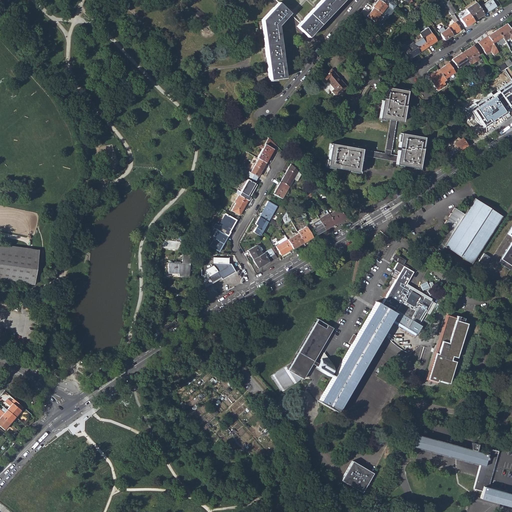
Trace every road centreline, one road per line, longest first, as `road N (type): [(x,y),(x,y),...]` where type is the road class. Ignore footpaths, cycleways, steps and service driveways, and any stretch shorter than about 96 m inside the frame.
road 1 (secondary): [(257,288),(511,130)]
road 2 (secondary): [(76,403),(257,288)]
road 3 (residential): [(361,0),(266,112)]
road 4 (residential): [(257,288),(234,243),(279,161)]
